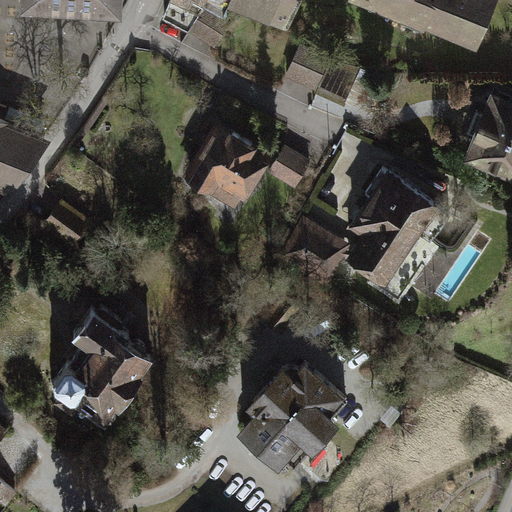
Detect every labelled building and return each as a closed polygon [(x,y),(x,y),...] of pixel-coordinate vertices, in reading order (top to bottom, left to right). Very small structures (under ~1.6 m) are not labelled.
[(196,22),(204,0),(173,0),(169,11),(196,22)] [(210,0),(233,9),(236,0),(210,0)] [(239,0),(291,21),(301,0),(239,0)] [(437,0),(383,0),(430,18),(437,0)] [(486,40),(501,0),(437,0),(430,18),(486,40)] [(209,5),(193,30),(219,46),(234,21),(209,5)] [(338,56),(307,41),(290,76),(322,91),(338,56)] [(354,106),(370,72),(338,56),(322,91),(354,106)] [(511,88),(499,84),(489,108),(481,105),(470,131),(478,134),(471,150),(511,167),(511,88)] [(54,133),(0,110),(0,182),(14,188),(54,133)] [(217,193),(242,208),(272,154),(259,146),(263,139),(237,125),(233,131),(218,123),(205,147),(202,146),(187,172),(219,190),(217,193)] [(312,155),(288,142),(273,169),(296,182),(312,155)] [(450,198),(396,163),(358,222),(371,230),(357,252),(398,279),(450,198)] [(95,218),(65,196),(49,219),(79,241),(95,218)] [(358,245),(307,216),(290,246),(341,275),(358,245)] [(265,317),(280,329),(298,305),(283,294),(265,317)] [(162,349),(100,303),(79,330),(97,344),(85,360),(78,355),(58,380),(66,386),(58,396),(76,409),(84,399),(109,419),(162,349)] [(356,390),(314,352),(302,366),(293,358),(255,401),(264,408),(248,427),(290,464),(309,441),(318,450),(351,412),(343,405),(356,390)] [(0,435),(11,424),(0,414),(0,435)] [(0,501),(9,508),(22,489),(6,478),(0,474),(0,501)]
